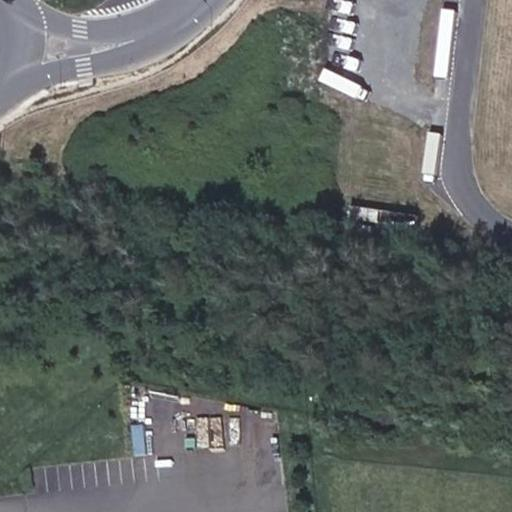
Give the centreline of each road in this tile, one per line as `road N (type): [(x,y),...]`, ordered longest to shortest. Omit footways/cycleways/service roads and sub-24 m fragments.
road 1 (unclassified): [(0,83),(109,60),(140,38)]
road 2 (unclassified): [(140,38),(11,10)]
